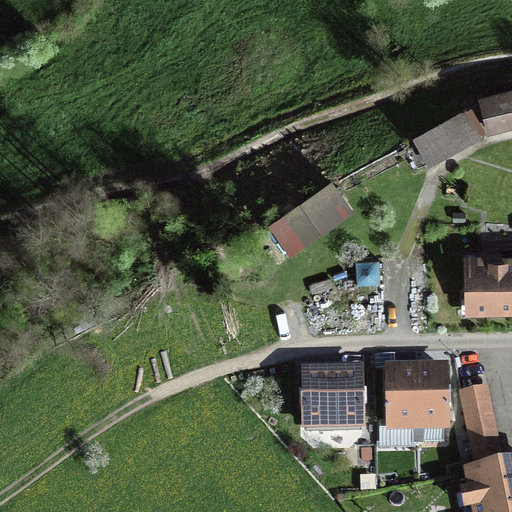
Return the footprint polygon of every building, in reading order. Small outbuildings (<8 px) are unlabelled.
[(511,95),(489,100),(496,132),(511,128),(511,95)] [(463,114),(425,136),(441,162),(478,141),(463,114)] [(293,212),(306,233),(348,206),(335,186),(293,212)] [(511,260),(464,261),(465,311),(511,310),(511,260)] [(387,369),(387,427),(446,427),(446,370),(426,370),(411,369),(387,369)] [(301,372),(302,426),(364,426),(363,371),(338,372),(328,372),(301,372)] [(486,388),(463,392),(476,461),(499,456),(498,448),(494,431),(492,417),(490,405),(487,392),(486,388)] [(511,511),(511,464),(469,473),(477,511),(511,511)]
